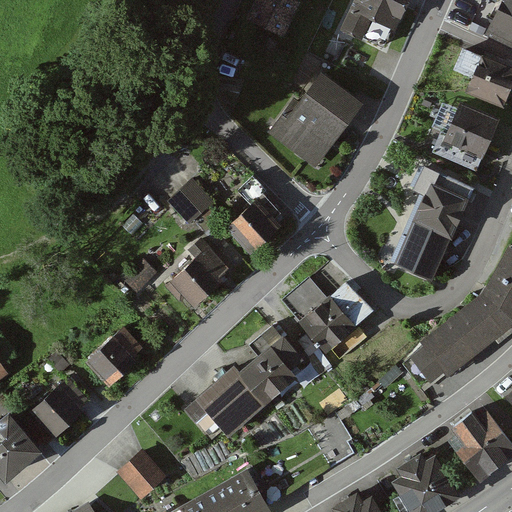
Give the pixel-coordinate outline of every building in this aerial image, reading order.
[(301,4),(291,0),(258,0),(249,20),(285,37),(301,4)] [(409,0),(356,0),(345,27),(389,46),(409,0)] [(511,0),(507,0),(490,38),(511,48),(511,0)] [(511,89),(511,71),(485,59),(468,94),(502,110),(511,89)] [(363,108),(322,76),(275,136),(316,168),(363,108)] [(497,121),(463,106),(441,157),(476,171),(497,121)] [(471,189),(437,175),(400,268),(434,281),(471,189)] [(193,178),(168,200),(190,224),(215,201),(193,178)] [(261,212),(239,232),(260,255),(282,235),(261,212)] [(511,251),(484,297),(427,342),(453,374),(511,327),(511,251)] [(144,258),(124,279),(138,293),(158,272),(144,258)] [(178,284),(198,308),(222,287),(201,264),(178,284)] [(331,303),(311,281),(285,304),(329,354),(373,314),(349,287),(331,303)] [(142,327),(124,340),(138,359),(155,347),(142,327)] [(0,382),(23,367),(0,334),(0,382)] [(303,370),(274,334),(254,350),(261,359),(240,375),(237,371),(189,409),(215,442),(303,370)] [(118,342),(91,363),(111,388),(138,367),(118,342)] [(64,395),(43,415),(67,441),(88,421),(64,395)] [(511,454),(511,446),(488,414),(452,442),(480,479),(511,454)] [(43,461),(16,427),(0,440),(0,475),(9,487),(43,461)] [(167,476),(145,452),(121,474),(143,498),(167,476)] [(434,511),(459,496),(436,459),(397,483),(415,511),(434,511)] [(269,511),(248,473),(182,509),(183,511),(269,511)] [(380,511),(372,496),(344,511),(380,511)]
